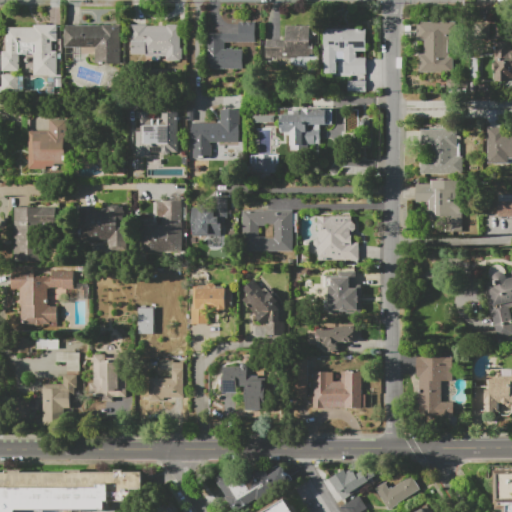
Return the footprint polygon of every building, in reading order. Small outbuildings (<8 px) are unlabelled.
[(420,73),(420,54),(423,54),(424,41),(417,41),(417,22),(456,22),(456,36),(450,36),(450,56),(454,56),(454,73),(420,73)] [(207,69),(207,33),(239,33),(239,23),(256,23),(256,44),(225,43),(225,49),(243,49),(243,69),(207,69)] [(6,28),(34,28),(34,25),(57,25),(57,41),(56,41),(56,51),(57,51),(57,75),(33,75),(34,55),(19,55),(19,71),(1,71),(2,51),(6,51),(6,28)] [(64,25),(120,25),(120,63),(95,63),(95,47),(64,47),(64,25)] [(130,25),(147,25),(147,26),(167,26),(167,25),(183,25),(183,61),(166,61),(166,55),(130,55),(130,25)] [(286,25),(309,25),(309,40),(313,40),(313,59),(309,59),(309,67),(285,67),(285,59),(266,59),(266,40),(285,40),(286,25)] [(324,74),(324,28),(349,29),(366,29),(366,52),(357,52),(357,58),(366,58),(366,74),(345,74),(345,59),(337,59),(337,74),(324,74)] [(494,81),(494,41),(511,42),(511,50),(511,78),(510,78),(510,81),(494,81)] [(1,74),(0,90),(16,90),(16,75),(1,74)] [(347,81),(366,81),(366,92),(347,92),(347,81)] [(290,150),(290,133),(281,132),(281,114),(301,114),(301,108),(333,108),(333,126),(320,126),(320,145),(309,145),(309,150),(290,150)] [(213,142),(213,159),(193,159),(193,142),(192,142),(192,123),(220,123),(220,110),(240,110),(240,143),(220,143),(220,142),(213,142)] [(167,155),(165,154),(164,153),(163,152),(151,152),(151,156),(135,156),(136,111),(151,111),(151,115),(162,115),(162,112),(171,112),(171,111),(179,111),(179,117),(184,117),(183,152),(171,152),(170,154),(168,155),(167,155)] [(254,115),(274,116),(274,123),(253,123),(254,115)] [(29,130),(52,130),(52,120),(70,120),(69,166),(45,165),(45,169),(28,169),(29,130)] [(488,164),(488,127),(506,127),(506,133),(511,133),(511,158),(509,158),(509,164),(488,164)] [(420,174),(420,158),(431,158),(432,143),(420,143),(421,130),(458,131),(458,143),(460,143),(460,156),(463,156),(462,175),(420,174)] [(250,173),(250,155),(278,155),(278,174),(250,173)] [(416,184),(432,184),(432,180),(462,180),(462,232),(438,232),(438,224),(425,224),(425,209),(429,209),(429,203),(416,203),(416,184)] [(498,192),(511,192),(511,216),(497,216),(498,192)] [(193,207),(216,207),(216,198),(227,198),(227,226),(212,226),(212,237),(193,237),(193,207)] [(162,199),(182,199),(182,252),(141,252),(141,218),(154,218),(154,222),(159,222),(159,225),(162,225),(162,199)] [(122,208),(124,208),(124,251),(107,251),(107,239),(79,239),(79,208),(110,208),(111,206),(113,204),(116,204),(118,204),(120,206),(122,208)] [(13,260),(13,206),(57,206),(57,229),(45,229),(45,260),(13,260)] [(292,251),(242,251),(242,210),(292,210),(292,251)] [(352,222),(354,222),(355,223),(356,225),(357,227),(356,229),(355,230),(353,231),(352,232),(352,242),(359,242),(359,260),(318,260),(318,247),(316,247),(315,246),(314,244),(314,243),(314,241),(315,240),(316,239),(318,238),(318,230),(317,230),(317,217),(352,217),(352,222)] [(12,289),(12,270),(36,270),(36,275),(51,275),(51,270),(74,271),(74,290),(48,289),(48,305),(50,305),(50,306),(57,306),(57,324),(21,324),(21,306),(19,306),(19,289),(12,289)] [(494,277),(495,275),(497,273),(499,272),(502,272),(505,273),(506,274),(511,273),(511,306),(510,307),(511,317),(511,334),(496,338),(483,279),(494,277)] [(264,326),(248,308),(250,306),(238,293),(255,278),(264,288),(265,287),(278,302),(277,303),(284,310),(284,336),(266,336),(266,324),(264,326)] [(326,281),(355,281),(355,304),(325,303),(326,281)] [(191,324),(191,306),(194,306),(194,286),(232,286),(232,310),(209,310),(209,324),(191,324)] [(139,334),(139,308),(154,308),(154,334),(139,334)] [(335,326),(355,326),(355,342),(338,342),(338,348),(317,347),(317,329),(335,329),(335,326)] [(14,352),(14,338),(29,338),(29,340),(36,340),(36,337),(59,337),(59,350),(32,349),(32,353),(14,352)] [(56,353),(80,353),(80,371),(66,371),(67,362),(56,362),(56,353)] [(94,354),(107,354),(107,357),(115,357),(115,354),(127,355),(126,397),(113,397),(113,401),(102,401),(102,397),(94,397),(94,392),(89,392),(90,382),(94,382),(94,354)] [(417,355),(453,355),(453,381),(442,381),(442,402),(454,402),(454,415),(416,415),(417,396),(419,396),(419,378),(417,378),(417,355)] [(307,397),(294,397),(294,358),(307,358),(307,397)] [(149,378),(172,379),(172,371),(143,370),(143,360),(157,360),(157,363),(160,363),(160,360),(174,360),(174,363),(183,363),(183,362),(184,362),(184,398),(149,397),(149,378)] [(224,366),(241,367),(241,364),(249,364),(249,379),(266,379),(265,408),(246,407),(246,385),(237,385),(237,392),(221,392),(222,383),(224,383),(224,366)] [(501,374),(501,369),(511,369),(511,412),(511,413),(509,415),(506,416),(504,416),(502,415),(500,413),(499,412),(473,411),(473,387),(490,387),(490,376),(497,376),(496,375),(497,374),(497,373),(498,372),(499,372),(500,372),(501,373),(501,374)] [(313,372),(334,372),(333,382),(341,382),(341,372),(362,372),(362,395),(365,395),(365,409),(313,408),(313,372)] [(44,384),(64,385),(64,375),(77,375),(77,395),(71,394),(70,408),(64,408),(64,425),(43,425),(44,384)] [(236,511),(238,511),(277,487),(264,468),(246,480),(240,470),(230,477),(225,470),(214,477),(236,511)] [(373,482),(346,499),(332,479),(345,471),(347,474),(353,470),(356,474),(364,469),(373,482)] [(511,511),(511,470),(495,471),(496,509),(505,509),(505,511),(511,511)] [(0,472),(0,511),(17,511),(18,508),(106,507),(106,499),(127,500),(127,496),(145,497),(144,472),(0,472)] [(375,490),(388,511),(422,491),(412,475),(390,488),(387,482),(375,490)] [(341,511),(358,511),(366,507),(358,495),(339,508),(341,511)] [(265,511),(289,498),(297,511),(265,511)] [(171,511),(164,499),(141,511),(171,511)]
